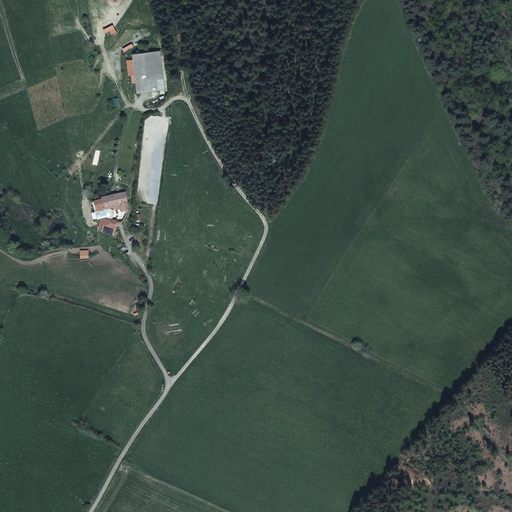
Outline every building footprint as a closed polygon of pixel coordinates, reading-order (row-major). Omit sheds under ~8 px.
[(164,90),(159,51),(132,54),(132,60),(126,61),(128,76),(134,75),(136,93),(164,90)] [(130,203),(127,192),(104,196),(104,199),(96,200),(98,211),(113,209),(122,207),(123,212),(128,212),(130,205),(130,203)] [(103,218),(113,219),(116,214),(115,212),(115,211),(113,209),(98,211),(98,213),(99,217),(103,218)] [(105,224),(121,230),(120,223),(118,219),(113,219),(103,218),(102,223),(105,224)] [(117,236),(121,230),(105,224),(104,228),(103,231),(117,236)]
